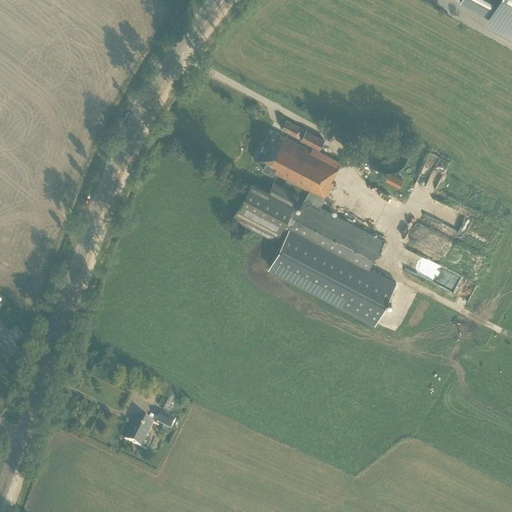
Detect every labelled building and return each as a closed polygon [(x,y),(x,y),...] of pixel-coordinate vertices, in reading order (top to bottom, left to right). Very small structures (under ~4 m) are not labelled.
[(488,17),(484,24),(511,38),(511,0),(461,0),(460,2),(488,17)] [(286,120),(281,129),(298,138),(302,129),(286,120)] [(311,151),(271,129),(255,160),(264,165),(263,168),(264,171),(269,174),(272,173),(273,172),(309,191),(305,199),(269,268),(375,323),(396,283),(368,269),(383,240),(321,208),(325,200),(338,175),(335,174),(341,163),(312,148),(311,151)] [(306,131),(302,140),(320,149),(324,141),(306,131)] [(403,181),(389,173),(385,181),(399,189),(403,181)] [(232,219),(276,241),(299,196),(273,183),(269,191),(252,182),(232,219)] [(456,281),(419,264),(412,277),(450,295),(456,281)] [(165,415),(175,396),(171,394),(162,413),(157,422),(172,429),(176,420),(165,415)] [(124,439),(147,450),(151,441),(146,439),(153,423),(136,415),(124,439)]
